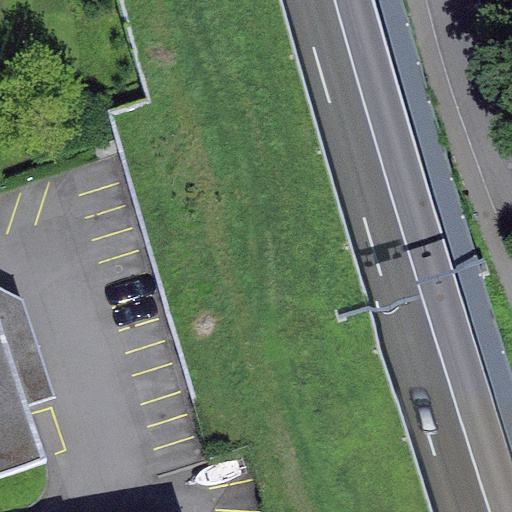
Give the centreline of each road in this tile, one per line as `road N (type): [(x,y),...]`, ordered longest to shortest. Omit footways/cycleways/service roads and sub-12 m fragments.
road 1 (motorway): [(189,0),(338,511)]
road 2 (motorway): [(452,511),(303,0)]
road 3 (tertiary): [(448,0),(511,228)]
